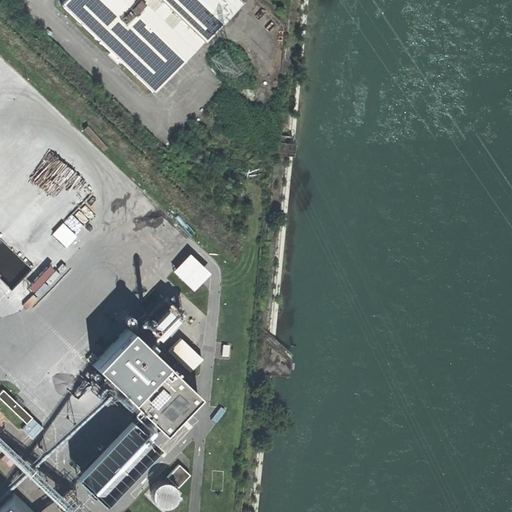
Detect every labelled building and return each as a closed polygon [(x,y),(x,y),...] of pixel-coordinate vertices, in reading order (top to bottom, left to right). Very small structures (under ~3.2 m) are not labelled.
[(143,90),(227,0),(53,0),(50,3),(101,51),(98,54),(106,61),(109,58),(143,90)] [(64,221),(52,232),(66,246),(77,234),(64,221)] [(173,271),(189,288),(207,270),(190,253),(173,271)] [(32,289),(54,268),(49,262),(27,284),(32,289)] [(90,360),(160,429),(191,397),(121,328),(90,360)] [(190,370),(203,356),(181,336),(168,350),(190,370)] [(5,387),(0,391),(0,393),(25,423),(32,417),(5,387)] [(74,478),(100,501),(152,443),(126,420),(74,478)] [(187,475),(177,464),(165,476),(175,487),(187,475)] [(153,503),(158,505),(163,506),(168,504),(171,500),(173,495),(172,489),(169,485),(164,483),(159,482),(154,484),(150,488),(149,493),(150,499),(153,503)] [(32,511),(14,494),(0,508),(0,511),(32,511)]
